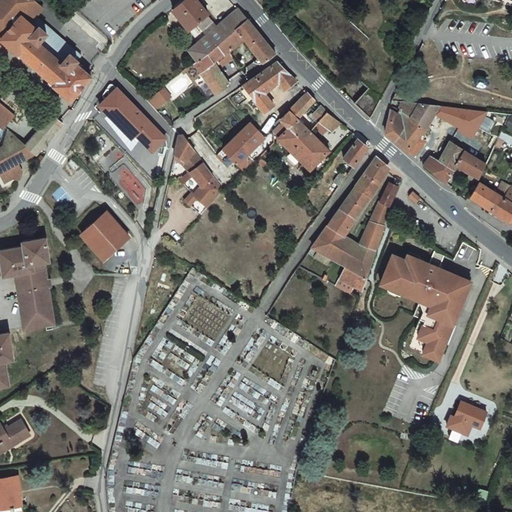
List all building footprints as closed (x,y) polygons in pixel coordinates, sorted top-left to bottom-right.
[(0,0),(0,29),(5,34),(1,39),(18,54),(19,52),(54,84),(53,85),(70,100),(77,92),(91,76),(75,62),(78,59),(80,57),(38,18),(37,19),(35,16),(43,7),(35,0),(0,0)] [(198,41),(188,49),(196,59),(217,43),(228,34),(233,30),(237,28),(238,26),(229,15),(214,28),(212,25),(214,23),(206,14),(208,12),(197,0),(184,0),(173,9),(198,41)] [(248,18),(239,7),(229,15),(238,26),(248,18)] [(248,18),(238,26),(237,28),(233,30),(228,34),(217,43),(224,53),(228,50),(244,39),(263,62),(276,53),(258,31),(248,18)] [(196,59),(193,62),(216,94),(231,84),(217,65),(213,60),(224,53),(217,43),(196,59)] [(224,53),(213,60),(217,65),(221,63),(221,60),(224,59),(226,62),(233,57),(228,50),(224,53)] [(260,73),(242,85),(251,95),(265,112),(274,105),(264,93),(279,81),(285,89),(296,80),(291,75),(277,60),(271,65),(260,73)] [(142,95),(130,84),(126,88),(121,83),(113,90),(147,123),(158,112),(145,99),(142,95)] [(242,85),(237,88),(239,90),(246,99),(251,95),(242,85)] [(162,86),(152,94),(158,101),(168,93),(162,86)] [(361,109),(370,118),(382,97),(363,86),(354,103),(361,109)] [(246,99),(239,90),(231,97),(238,105),(246,99)] [(275,124),(277,126),(283,120),(289,126),(297,118),(315,99),(308,92),(301,99),(299,97),(289,108),(290,109),(275,124)] [(152,94),(147,98),(153,106),(158,101),(152,94)] [(410,103),(392,101),(389,109),(385,132),(391,137),(395,140),(413,119),(410,116),(417,104),(410,103)] [(0,175),(1,178),(10,174),(15,178),(21,170),(17,162),(34,153),(24,144),(21,141),(15,135),(8,130),(4,126),(13,114),(0,102),(0,175)] [(313,119),(316,121),(327,110),(321,104),(312,113),(316,117),(313,119)] [(424,129),(436,112),(440,106),(433,106),(417,104),(410,116),(413,119),(424,129)] [(456,108),(440,106),(436,112),(459,126),(470,110),(456,108)] [(327,110),(316,121),(312,124),(320,133),(327,127),(331,131),(341,122),(338,120),(327,110)] [(52,113),(24,144),(34,153),(35,154),(62,123),(52,113)] [(297,118),(289,126),(300,137),(308,129),(297,118)] [(411,153),(414,155),(426,140),(418,135),(424,129),(413,119),(395,140),(406,148),(411,153)] [(277,126),(277,127),(282,133),(277,138),(309,169),(329,150),(308,129),(300,137),(289,126),(283,120),(277,126)] [(250,121),(222,146),(240,166),(268,141),(250,121)] [(146,125),(136,135),(159,156),(167,147),(146,125)] [(456,130),(452,137),(468,147),(473,140),(456,130)] [(183,134),(178,134),(178,137),(177,142),(176,147),(174,153),(187,159),(184,162),(187,167),(190,171),(193,175),(197,181),(201,186),(212,177),(213,176),(209,170),(201,159),(183,134)] [(368,148),(357,140),(348,153),(344,158),(355,166),(365,152),(368,148)] [(446,146),(438,158),(450,162),(456,164),(466,150),(450,140),(446,146)] [(466,150),(456,164),(458,164),(479,177),(485,163),(466,150)] [(430,155),(424,162),(436,172),(442,176),(445,179),(449,175),(456,164),(450,162),(438,158),(430,155)] [(353,189),(328,224),(345,234),(387,170),(374,159),(369,167),(353,189)] [(142,167),(138,173),(148,182),(152,177),(142,167)] [(133,169),(120,175),(133,204),(146,198),(133,169)] [(191,177),(188,173),(180,178),(183,182),(191,177)] [(212,177),(201,186),(195,195),(193,193),(185,201),(190,205),(197,198),(206,209),(222,192),(222,190),(212,177)] [(479,181),(470,195),(481,202),(492,209),(500,196),(504,198),(509,187),(495,180),(492,186),(479,181)] [(399,185),(397,184),(396,184),(390,181),(380,200),(391,207),(399,185)] [(500,196),(492,209),(500,214),(506,219),(508,220),(511,210),(511,188),(509,187),(504,198),(500,196)] [(412,189),(408,194),(415,201),(419,196),(414,191),(412,189)] [(380,200),(362,241),(376,248),(377,245),(386,222),(387,218),(388,215),(391,207),(380,200)] [(104,210),(79,232),(100,258),(127,236),(104,210)] [(345,234),(328,224),(313,246),(329,255),(343,262),(367,274),(374,252),(376,248),(362,241),(361,243),(345,234)] [(21,244),(0,246),(0,259),(2,272),(14,270),(24,325),(33,323),(55,319),(44,258),(48,257),(44,233),(20,238),(21,244)] [(313,246),(308,251),(326,261),(329,255),(313,246)] [(470,282),(444,270),(443,270),(440,277),(433,274),(435,270),(435,269),(435,268),(434,267),(434,266),(433,265),(435,260),(441,263),(444,256),(434,251),(429,264),(418,259),(416,264),(393,254),(390,261),(380,283),(389,287),(390,284),(401,289),(400,291),(419,300),(418,303),(413,315),(423,320),(416,336),(426,341),(421,353),(436,360),(443,344),(440,343),(443,338),(445,339),(462,301),(463,302),(464,298),(463,298),(470,282)] [(441,263),(435,260),(433,265),(434,266),(434,267),(435,268),(435,269),(435,270),(433,274),(440,277),(443,270),(439,268),(441,263)] [(354,285),(361,289),(367,274),(343,262),(333,283),(349,292),(354,285)] [(389,287),(387,290),(418,303),(419,300),(400,291),(401,289),(390,284),(389,287)] [(354,285),(349,292),(358,297),(361,289),(354,285)] [(0,382),(11,380),(6,356),(14,355),(10,328),(0,330),(0,382)] [(472,423),(480,427),(487,411),(461,400),(455,415),(455,416),(472,423)] [(455,416),(455,415),(452,414),(447,424),(467,433),(472,423),(455,416)] [(2,428),(0,425),(0,441),(1,441),(5,448),(27,433),(18,418),(2,428)] [(0,477),(0,507),(20,504),(18,486),(19,486),(17,474),(0,477)]
